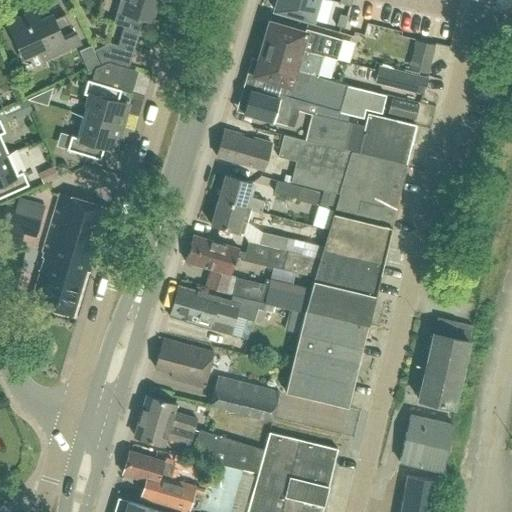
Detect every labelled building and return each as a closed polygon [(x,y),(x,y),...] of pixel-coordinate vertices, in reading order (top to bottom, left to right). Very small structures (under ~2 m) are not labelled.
[(108,62),(118,65),(128,68),(142,19),(151,22),(157,0),(124,0),(120,13),(130,16),(121,47),(108,43),(94,49),(100,64),(101,65),(108,62)] [(275,0),(273,9),(311,21),(317,0),(275,0)] [(39,21),(34,12),(8,23),(23,55),(38,48),(43,57),(77,42),(64,14),(52,20),(50,16),(39,21)] [(338,16),(335,27),(342,30),(346,18),(338,16)] [(299,49),(323,56),(336,60),(342,39),(305,29),(304,33),(269,23),(264,38),(286,45),(285,49),(298,53),(299,49)] [(317,76),(323,56),(299,49),(298,53),(285,49),(286,45),(264,38),(258,59),(283,66),(284,62),(295,65),(294,69),(317,76)] [(434,44),(434,43),(415,38),(407,68),(427,72),(434,44)] [(92,45),(79,50),(87,70),(100,64),(94,49),(92,45)] [(285,97),(300,101),(339,113),(349,115),(363,118),(365,109),(381,113),(385,95),(346,86),(347,85),(317,76),(294,69),(295,65),(284,62),(283,66),(258,59),(254,76),(288,86),(285,97)] [(113,82),(118,65),(108,62),(103,79),(113,82)] [(422,94),(426,77),(377,65),(373,82),(422,94)] [(254,76),(249,90),(242,114),(285,127),(286,125),(292,127),(298,109),(311,113),(304,140),(358,152),(364,126),(347,122),(349,115),(339,113),(300,101),(285,97),(288,86),(254,76)] [(82,116),(120,127),(126,105),(116,102),(120,89),(87,79),(82,93),(88,95),(82,116)] [(391,98),(387,113),(415,120),(419,105),(391,98)] [(358,152),(405,163),(415,125),(367,113),(364,126),(358,152)] [(113,149),(120,127),(82,116),(76,136),(70,135),(66,149),(99,158),(103,146),(113,149)] [(224,130),(216,156),(261,169),(269,143),(253,138),(252,141),(240,137),(241,135),(224,130)] [(358,152),(304,140),(283,135),(277,156),(295,160),(289,182),(345,195),(358,152)] [(390,227),(405,163),(358,152),(345,195),(339,215),(333,214),(319,258),(319,260),(314,277),(375,291),(379,275),(390,227)] [(7,153),(0,156),(0,195),(27,183),(21,170),(16,173),(7,153)] [(250,209),(250,210),(259,212),(263,200),(247,196),(251,183),(224,175),(217,199),(244,207),(250,209)] [(314,204),(318,191),(276,180),(273,192),(295,198),(294,199),(314,204)] [(93,266),(110,209),(59,194),(42,251),(46,252),(30,302),(71,314),(86,264),(93,266)] [(242,233),(250,210),(250,209),(244,207),(217,199),(209,224),(236,232),(237,231),(242,233)] [(0,226),(34,237),(42,215),(5,204),(0,218),(0,226)] [(257,243),(299,253),(302,241),(260,231),(257,243)] [(304,312),(304,310),(305,308),(311,287),(268,278),(268,279),(264,278),(262,283),(235,277),(230,275),(235,259),(280,269),(314,277),(319,260),(319,258),(299,254),(299,253),(257,243),(246,241),(244,252),(237,250),(238,249),(192,235),(184,261),(210,269),(204,287),(224,293),(230,295),(231,294),(272,304),(304,312)] [(314,277),(311,287),(305,308),(368,323),(375,291),(314,277)] [(231,294),(230,295),(229,299),(196,290),(196,292),(177,286),(169,316),(209,327),(239,337),(245,318),(252,320),(261,322),(264,310),(269,312),(272,304),(231,294)] [(367,325),(368,323),(305,308),(304,310),(304,312),(294,350),(356,366),(366,325),(367,325)] [(468,341),(471,326),(437,318),(434,334),(433,333),(418,399),(453,407),(468,341)] [(204,386),(213,352),(162,338),(154,366),(172,371),(170,377),(204,386)] [(346,406),(356,366),(294,350),(284,391),(346,406)] [(270,418),(278,391),(217,375),(210,402),(270,418)] [(139,416),(192,431),(196,419),(173,412),(176,405),(145,396),(139,416)] [(442,471),(452,424),(410,415),(399,461),(442,471)] [(188,445),(192,431),(139,416),(133,436),(163,445),(166,438),(188,445)] [(260,473),(266,450),(199,429),(190,456),(260,473)] [(251,511),(321,511),(336,448),(270,432),(266,450),(260,473),(251,511)] [(174,464),(129,451),(122,474),(146,481),(157,484),(159,478),(169,481),(169,479),(174,464)] [(200,461),(180,455),(176,468),(197,474),(200,461)] [(431,511),(438,481),(406,475),(399,511),(431,511)] [(186,511),(194,486),(169,479),(169,481),(159,478),(157,484),(146,481),(140,499),(185,511),(186,511)] [(166,511),(127,500),(123,511),(166,511)]
